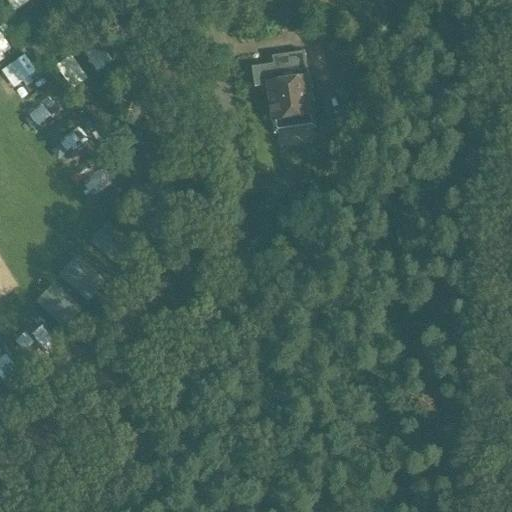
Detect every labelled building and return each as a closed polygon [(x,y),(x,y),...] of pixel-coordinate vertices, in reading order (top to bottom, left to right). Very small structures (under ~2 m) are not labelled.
[(30,0),(6,0),(15,12),(31,1),(30,0)] [(317,43),(341,40),(339,28),(316,31),(317,43)] [(101,44),(86,54),(97,71),(113,60),(101,44)] [(314,116),(304,52),(272,57),(273,65),(252,68),(255,88),(267,86),(273,122),(314,116)] [(76,61),(60,72),(72,89),(87,78),(76,61)]
